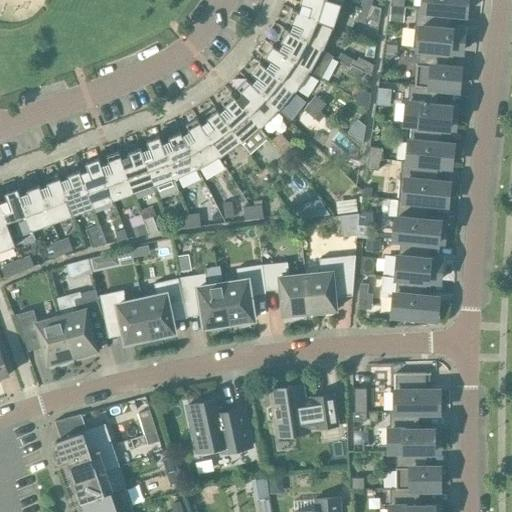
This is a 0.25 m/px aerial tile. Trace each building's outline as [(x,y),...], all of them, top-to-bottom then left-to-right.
[(333,27),(334,28),(334,27),(342,4),(342,3),(331,0),(300,0),(300,3),(302,4),(299,12),(333,27)] [(362,0),(359,9),(369,12),(372,5),(373,0),(362,0)] [(453,13),(465,14),(466,0),(423,0),(423,8),(417,8),(416,9),(453,12),(453,13)] [(367,19),(379,23),(381,8),(372,5),(369,12),(367,19)] [(323,50),(333,27),(299,12),(292,8),(292,9),(287,21),(293,24),(290,31),(290,32),(323,50)] [(355,21),(365,25),(367,19),(369,12),(359,9),(355,21)] [(449,51),(461,52),(463,30),(451,29),(453,13),(453,12),(416,9),(413,47),(449,50),(449,51)] [(323,50),(290,32),(290,31),(283,27),(283,28),(276,39),(283,43),(279,50),(309,71),(310,72),(322,78),(333,56),(323,50)] [(396,57),(397,45),(385,44),(384,56),(396,57)] [(279,50),(272,45),(272,46),(264,57),(271,61),(266,67),(266,68),(295,91),(294,92),(295,92),(309,71),(279,50)] [(439,89),(457,91),(460,69),(447,67),(449,51),(449,50),(413,47),(419,48),(415,85),(409,84),(409,85),(439,88),(439,89)] [(257,77),(252,84),(278,110),(279,111),(294,92),(295,91),(266,68),(266,67),(260,62),(259,63),(251,73),(257,77)] [(359,80),(363,72),(350,65),(346,73),(359,80)] [(252,84),(250,81),(249,82),(240,91),(242,93),(236,99),(261,128),(278,110),(252,84)] [(441,128),(454,129),(456,107),(438,105),(439,89),(439,88),(409,85),(405,123),(441,127),(441,128)] [(225,107),(219,113),(240,143),(241,144),(249,154),(268,138),(260,129),(261,128),(236,99),(231,93),(230,93),(221,102),(225,107)] [(321,112),(309,103),(303,111),(315,120),(321,112)] [(219,113),(215,106),(214,106),(204,114),(208,120),(201,125),(220,157),(219,157),(220,158),(240,143),(219,113)] [(197,169),(197,170),(198,170),(219,157),(220,157),(201,125),(197,118),(185,125),(189,131),(182,135),(197,169)] [(365,127),(358,121),(348,134),(363,146),(365,127)] [(438,166),(450,167),(452,145),(440,144),(441,128),(441,127),(405,123),(405,124),(411,124),(408,161),(402,161),(402,162),(438,165),(438,166)] [(175,180),(197,169),(182,135),(181,132),(180,132),(168,138),(169,140),(162,144),(175,180)] [(149,148),(142,150),(141,150),(153,186),(154,186),(159,198),(179,191),(174,180),(175,180),(162,144),(159,136),(146,141),(149,148)] [(368,158),(380,159),(381,149),(369,147),(368,158)] [(141,150),(142,150),(141,148),(140,148),(128,153),(129,155),(121,158),(134,193),(153,186),(141,150)] [(100,165),(114,201),(134,193),(121,158),(120,155),(120,156),(108,160),(108,162),(101,165),(100,165)] [(93,208),(114,201),(100,165),(101,165),(99,158),(98,159),(86,163),(88,170),(81,173),(80,173),(93,208)] [(380,159),(368,158),(366,169),(378,171),(380,159)] [(428,203),(446,205),(448,183),(436,182),(438,166),(438,165),(402,162),(398,200),(428,203)] [(60,180),(73,216),(93,208),(80,173),(81,173),(80,170),(79,171),(67,175),(68,177),(61,180),(60,180)] [(40,188),(53,223),(73,216),(60,180),(61,180),(58,173),(57,174),(45,178),(48,185),(40,188)] [(33,231),(53,223),(40,188),(39,185),(39,186),(27,190),(27,192),(20,195),(19,195),(33,231)] [(32,231),(33,231),(19,195),(20,195),(19,193),(6,198),(7,200),(0,202),(0,209),(13,246),(15,245),(21,243),(25,245),(36,241),(32,231)] [(430,242),(443,243),(445,221),(426,220),(428,203),(398,200),(394,238),(430,242)] [(239,207),(241,220),(262,217),(260,204),(239,207)] [(140,211),(144,220),(153,217),(156,216),(152,206),(140,211)] [(0,209),(0,250),(13,246),(0,209)] [(359,212),(359,213),(357,234),(370,235),(372,212),(360,211),(359,212)] [(340,216),(342,237),(357,235),(357,234),(359,213),(340,216)] [(153,217),(144,220),(145,224),(148,233),(158,232),(153,217)] [(148,233),(145,224),(132,228),(136,238),(148,233)] [(86,230),(89,239),(103,234),(99,225),(86,230)] [(92,248),(106,244),(103,234),(89,239),(92,248)] [(60,241),(65,254),(74,251),(69,237),(60,241)] [(427,280),(439,282),(441,260),(429,258),(430,242),(394,238),(394,239),(400,239),(396,277),(427,280)] [(65,254),(60,241),(51,244),(56,257),(65,254)] [(314,312),(314,315),(334,313),(334,310),(337,310),(334,286),(353,284),(357,255),(320,259),(322,272),(306,274),(310,313),(314,312)] [(373,257),(361,255),(360,273),(372,274),(373,257)] [(18,260),(22,271),(34,267),(29,256),(18,260)] [(87,258),(82,259),(78,261),(75,261),(80,276),(91,273),(87,258)] [(22,271),(18,260),(0,267),(4,278),(22,271)] [(286,315),(286,318),(298,317),(298,314),(310,313),(306,274),(290,275),(288,262),(263,265),(265,291),(280,289),(283,315),(286,315)] [(206,273),(181,277),(185,306),(200,303),(204,327),(208,327),(213,330),(221,329),(225,324),(229,323),(224,283),(221,265),(205,268),(206,273)] [(233,323),(238,326),(247,325),(250,320),(254,319),(250,295),(266,293),(265,291),(263,265),(237,268),(239,281),(224,283),(229,323),(233,323)] [(393,316),(435,320),(437,298),(425,297),(427,280),(396,277),(393,316)] [(141,299),(151,341),(165,338),(165,334),(175,332),(170,310),(184,307),(178,278),(154,283),(156,295),(141,299)] [(76,356),(77,360),(94,355),(93,352),(97,350),(89,322),(104,318),(96,289),(80,293),(81,297),(74,300),(77,311),(61,315),(72,357),(76,356)] [(135,341),(137,344),(151,341),(141,299),(126,302),(123,290),(99,295),(106,324),(121,321),(125,343),(135,341)] [(51,363),(52,367),(69,362),(68,358),(72,357),(61,315),(37,322),(34,310),(15,315),(24,340),(39,336),(47,364),(51,363)] [(0,378),(9,375),(0,351),(0,378)] [(420,412),(420,413),(438,413),(438,391),(426,391),(426,373),(395,373),(395,411),(395,412),(420,412)] [(313,400),(305,401),(302,385),(270,390),(272,406),(268,409),(269,420),(275,421),(277,437),(309,432),(309,429),(337,425),(333,395),(312,398),(313,400)] [(366,412),(366,389),(354,389),(354,412),(366,412)] [(188,405),(198,452),(229,446),(230,451),(251,447),(242,408),(229,411),(229,414),(224,415),(220,398),(188,405)] [(145,434),(156,431),(150,410),(138,413),(145,434)] [(389,411),(390,451),(395,451),(426,450),(426,451),(438,451),(438,429),(420,429),(420,413),(420,412),(395,412),(395,411),(389,411)] [(55,465),(91,453),(113,445),(106,423),(58,440),(57,440),(55,441),(54,442),(53,445),(52,446),(52,448),(52,449),(52,450),(57,464),(55,465)] [(156,431),(145,434),(148,445),(160,441),(156,431)] [(100,450),(91,453),(55,465),(56,466),(67,462),(73,482),(106,471),(120,466),(113,445),(100,450)] [(420,489),(420,490),(439,489),(438,467),(426,468),(426,451),(426,450),(395,451),(396,488),(396,489),(420,489)] [(162,459),(166,474),(175,471),(171,457),(162,459)] [(80,502),(113,491),(106,471),(73,482),(80,502)] [(170,485),(179,482),(175,471),(166,474),(170,485)] [(352,489),(363,489),(364,478),(352,478),(352,489)] [(80,502),(83,511),(119,511),(132,508),(125,487),(113,491),(80,502)] [(390,488),(389,511),(438,511),(439,506),(420,506),(420,490),(420,489),(396,489),(396,488),(390,488)] [(305,511),(341,511),(340,498),(314,499),(315,511),(305,511)] [(173,511),(182,511),(180,502),(171,505),(173,511)]
